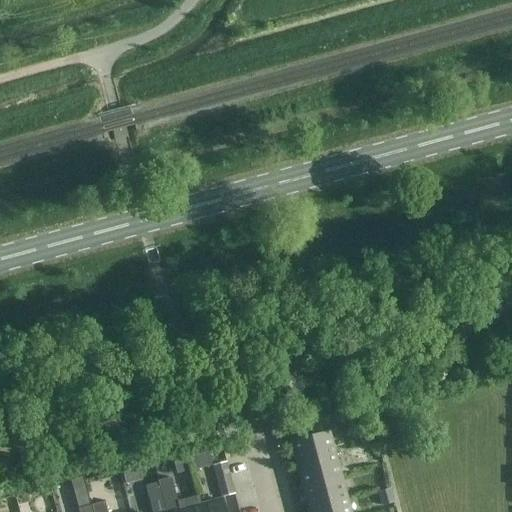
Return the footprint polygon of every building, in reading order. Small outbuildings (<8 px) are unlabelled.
[(363,423),(360,412),(336,418),(339,429),(363,423)] [(299,465),(334,455),(327,432),(293,442),(299,465)] [(305,487),(339,477),(334,455),(299,465),(305,487)] [(226,464),(214,467),(222,497),(234,494),(226,464)] [(311,509),(345,500),(339,477),(305,487),(311,509)] [(203,511),(202,507),(199,497),(178,502),(172,478),(158,482),(160,488),(166,511),(179,508),(180,511),(203,511)] [(152,511),(166,511),(160,488),(147,491),(152,511)] [(378,492),(382,506),(394,503),(391,488),(378,492)] [(311,511),(348,511),(345,500),(311,509),(311,511)] [(203,511),(226,511),(223,501),(202,507),(203,511)] [(93,511),(107,511),(105,503),(92,506),(93,511)]
